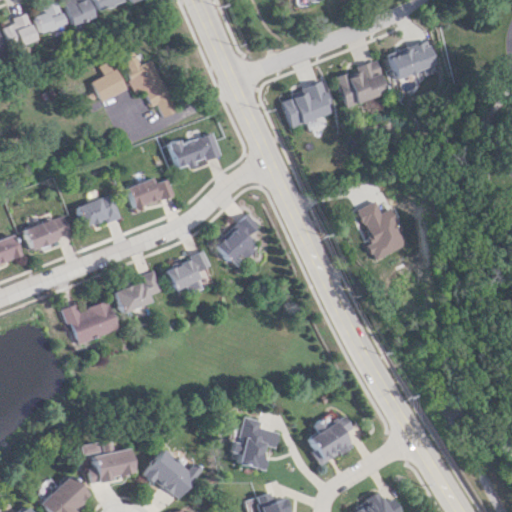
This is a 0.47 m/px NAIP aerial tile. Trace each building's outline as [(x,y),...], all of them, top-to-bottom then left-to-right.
[(75,0),(72,1),(71,0),(58,0),(68,25),(90,17),(84,0),(75,0)] [(120,1),(119,0),(90,0),(93,10),(120,1)] [(44,11),(30,16),(36,32),(62,24),(54,1),(41,5),(44,11)] [(33,39),(24,12),(8,17),(10,23),(0,26),(0,27),(7,48),(33,39)] [(386,53),(396,83),(437,70),(427,40),(386,53)] [(343,107),(386,92),(375,60),(332,76),(343,107)] [(122,89),(109,61),(98,66),(102,75),(88,82),(98,101),(122,89)] [(288,127),(331,112),(320,80),(301,87),(302,91),(278,99),(288,127)] [(172,169),(192,163),(191,160),(202,157),(203,159),(218,155),(211,132),(177,142),(177,139),(165,143),(172,169)] [(170,196),(165,178),(153,182),(151,177),(123,185),(129,207),(170,196)] [(117,217),(109,193),(72,206),(80,227),(102,218),(104,222),(117,217)] [(408,245),(393,207),(379,213),(374,201),(354,208),(368,242),(364,243),(370,260),(408,245)] [(27,249),(67,233),(59,213),(19,229),(27,249)] [(239,251),(244,257),(254,248),(244,236),(256,226),(245,213),(211,243),(227,261),(239,251)] [(0,261),(17,256),(9,234),(0,236),(0,261)] [(200,288),(194,270),(206,266),(201,251),(161,266),(170,290),(182,285),(185,294),(200,288)] [(159,290),(152,273),(109,290),(118,313),(148,302),(146,295),(159,290)] [(114,329),(104,299),(81,307),(79,301),(59,308),(71,344),(114,329)] [(350,446),(342,432),(349,428),(342,415),(333,420),(330,413),(311,423),(315,432),(304,438),(317,463),(350,446)] [(276,432),(257,427),(258,420),(240,416),(234,442),(230,441),(228,451),(236,453),(234,463),(259,469),(264,445),(272,447),(276,432)] [(124,447),(108,450),(106,440),(76,445),(78,455),(85,454),(87,466),(81,467),(84,482),(128,474),(124,447)] [(183,469),(156,449),(138,473),(173,500),(197,468),(189,462),(183,469)] [(41,511),(68,511),(70,510),(67,507),(82,493),(64,474),(33,503),(41,511)] [(252,496),(256,511),(288,511),(284,497),(269,501),(267,492),(252,496)] [(398,511),(391,498),(381,503),(376,493),(347,508),(349,511),(398,511)]
